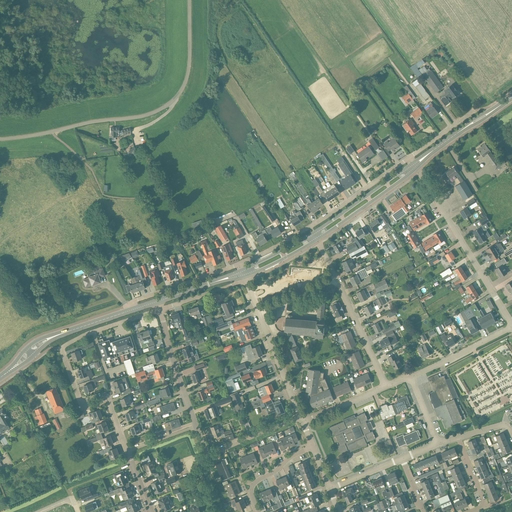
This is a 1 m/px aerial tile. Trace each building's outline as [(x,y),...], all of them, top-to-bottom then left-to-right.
[(432,72),(425,77),(434,91),(435,90),(439,87),(439,86),(437,84),(439,82),(432,72)] [(430,96),(417,79),(412,83),(425,100),(430,96)] [(448,92),(440,98),(445,106),(452,101),(451,100),(453,98),(454,97),(455,98),(458,96),(458,95),(459,94),(456,90),(455,88),(452,84),(446,89),(448,92)] [(407,85),(405,87),(409,92),(414,99),(416,98),(407,85)] [(409,92),(405,87),(404,87),(408,93),(402,97),(407,104),(414,99),(409,92)] [(429,104),(424,107),(426,109),(429,114),(432,118),(438,113),(435,109),(432,104),(430,106),(429,104)] [(419,108),(411,113),(414,118),(422,112),(419,108)] [(414,125),(411,119),(403,125),(406,130),(408,129),(412,135),(417,131),(413,125),(414,125)] [(119,131),(119,127),(110,128),(110,137),(119,137),(119,136),(131,133),(130,128),(119,131)] [(369,146),(373,152),(379,147),(372,138),(369,141),(371,144),(369,146)] [(400,146),(395,138),(388,143),(387,142),(384,144),(389,151),(392,148),(393,150),(400,146)] [(489,149),(485,144),(478,149),(481,154),(482,154),(484,157),(486,156),(496,170),(505,163),(502,159),(498,162),(490,152),(489,149)] [(373,152),(369,146),(357,154),(362,162),(367,159),(366,157),(373,152)] [(134,147),(129,150),(131,153),(130,154),(132,157),(134,155),(138,153),(134,147)] [(388,156),(384,150),(378,154),(382,160),(388,156)] [(332,174),(337,182),(340,179),(335,172),(336,171),(334,168),(333,169),(323,154),(320,156),(332,174)] [(342,157),(337,160),(339,164),(338,165),(345,175),(343,177),(340,179),(341,181),(340,181),(346,189),(350,187),(351,186),(356,183),(351,175),(353,174),(344,160),(342,157)] [(458,173),(454,167),(446,173),(442,176),(446,181),(455,175),(461,183),(455,186),(464,200),(468,198),(473,195),(467,185),(464,181),(458,173)] [(297,178),(294,172),(289,175),(292,181),(297,178)] [(334,184),(328,188),(334,197),(340,193),(334,184),(337,182),(332,174),(328,176),(334,184)] [(319,185),(317,182),(316,182),(315,179),(312,181),(316,187),(320,194),(323,192),(329,201),(334,197),(328,188),(323,191),(319,185)] [(299,198),(296,200),(301,207),(303,205),(306,203),(307,202),(305,198),(303,195),(302,196),(299,198)] [(309,195),(305,198),(307,202),(306,203),(308,206),(309,208),(312,212),(312,211),(313,213),(316,211),(315,210),(317,208),(313,201),(312,199),(309,195)] [(401,198),(390,206),(395,212),(392,215),(395,219),(396,221),(407,213),(406,213),(410,211),(405,205),(411,201),(406,195),(401,198)] [(479,203),(475,197),(473,198),(474,199),(467,203),(469,207),(476,203),(477,204),(479,203)] [(319,198),(313,201),(317,208),(323,204),(320,200),(319,198)] [(266,204),(262,207),(272,222),(276,219),(266,204)] [(467,217),(471,215),(469,212),(470,211),(468,207),(460,212),(465,219),(466,218),(466,219),(467,218),(467,217)] [(256,215),(253,209),(253,210),(252,209),(249,210),(253,217),(251,218),(256,227),(258,226),(260,228),(263,226),(256,215)] [(289,220),(283,209),(277,213),(283,223),(289,220)] [(293,215),(289,217),(291,220),(292,221),(294,225),(301,221),(300,221),(304,218),(300,211),(296,213),(293,215)] [(422,216),(427,225),(433,221),(427,212),(422,216)] [(386,218),(383,214),(379,217),(379,216),(377,218),(377,219),(369,225),(372,229),(375,233),(379,230),(377,227),(381,225),(387,234),(393,230),(392,228),(388,223),(389,222),(386,218)] [(487,215),(480,220),(483,224),(489,220),(487,215)] [(416,219),(420,227),(426,223),(427,225),(422,216),(416,219)] [(409,223),(414,231),(420,227),(416,219),(409,223)] [(242,232),(237,224),(234,226),(236,229),(233,230),(236,236),(242,232)] [(228,238),(220,225),(215,228),(222,241),(228,238)] [(485,240),(487,238),(490,236),(486,229),(485,229),(483,225),(480,227),(473,231),(476,235),(475,235),(477,239),(478,239),(480,242),(481,242),(481,243),(485,240)] [(270,227),(265,230),(268,235),(271,232),(274,237),(281,233),(278,226),(272,230),(270,227)] [(357,236),(353,239),(357,243),(360,248),(364,245),(360,239),(365,235),(366,234),(366,235),(369,233),(366,229),(364,231),(362,228),(359,230),(358,229),(355,232),(356,233),(355,233),(357,236)] [(265,237),(268,235),(265,230),(264,229),(261,231),(262,233),(258,235),(255,232),(252,234),(256,239),(257,239),(260,245),(267,241),(265,237)] [(439,231),(433,235),(439,244),(444,240),(439,231)] [(413,232),(405,236),(409,243),(417,238),(413,232)] [(507,237),(505,234),(496,239),(497,243),(507,237)] [(434,236),(428,240),(433,248),(439,244),(433,235),(434,236)] [(409,243),(413,249),(420,244),(417,238),(409,243)] [(206,240),(200,242),(205,255),(203,256),(204,258),(206,263),(212,261),(214,266),(220,263),(218,259),(221,258),(220,255),(218,256),(216,249),(212,251),(211,248),(210,249),(207,243),(206,240)] [(244,243),(242,240),(236,242),(237,246),(241,255),(247,253),(245,246),(244,243)] [(428,240),(422,244),(427,251),(433,248),(428,240)] [(344,244),(342,241),(339,244),(338,243),(333,246),(337,253),(338,253),(339,254),(342,252),(341,251),(343,250),(340,247),(344,244)] [(358,249),(355,243),(346,249),(349,254),(358,249)] [(394,243),(388,246),(391,251),(396,247),(394,243)] [(231,248),(229,244),(222,247),(227,260),(233,258),(231,251),(232,251),(231,248)] [(487,253),(489,255),(497,250),(502,247),(500,244),(497,244),(486,250),(487,253)] [(386,245),(380,249),(384,255),(390,252),(386,245)] [(364,246),(358,250),(349,254),(351,258),(342,263),(347,271),(350,270),(351,270),(351,269),(355,267),(352,260),(356,257),(357,258),(367,253),(364,246)] [(506,257),(511,254),(511,253),(511,252),(511,248),(503,254),(505,257),(506,257)] [(497,250),(489,255),(490,258),(491,258),(492,260),(501,255),(497,250)] [(455,258),(451,251),(445,255),(442,257),(444,260),(447,258),(450,262),(455,258)] [(106,261),(113,258),(111,252),(104,255),(106,261)] [(129,253),(119,257),(121,261),(122,260),(123,262),(132,257),(129,253)] [(198,259),(195,255),(189,258),(192,263),(198,259)] [(184,261),(177,263),(175,258),(171,259),(173,265),(177,264),(182,276),(188,274),(186,267),(187,267),(184,261)] [(504,258),(495,264),(497,268),(495,269),(500,277),(505,275),(507,273),(502,265),(507,262),(504,258)] [(99,278),(105,276),(99,262),(91,265),(95,275),(88,277),(89,278),(83,280),(85,287),(91,285),(92,286),(100,282),(99,278)] [(377,266),(376,262),(370,265),(356,272),(357,275),(350,278),(354,286),(361,283),(360,280),(369,276),(368,274),(373,272),(371,269),(377,266)] [(456,277),(464,272),(460,266),(452,272),(449,268),(440,274),(442,278),(444,277),(445,279),(453,274),(456,277)] [(142,278),(145,277),(143,272),(142,268),(138,270),(140,276),(135,277),(137,283),(139,291),(145,288),(142,278)] [(158,269),(157,268),(152,270),(151,271),(149,272),(154,286),(160,284),(158,276),(160,276),(158,269)] [(173,271),(172,269),(165,271),(168,281),(174,279),(172,272),(173,271)] [(460,286),(459,284),(468,278),(464,272),(459,275),(461,279),(452,284),(455,289),(460,286)] [(133,293),(139,291),(137,283),(135,277),(131,278),(133,285),(130,286),(133,293)] [(389,287),(385,280),(374,285),(373,283),(367,286),(363,288),(364,290),(357,293),(361,302),(371,297),(369,292),(375,289),(377,292),(389,287)] [(467,287),(466,287),(470,293),(475,290),(472,284),(467,287)] [(469,299),(465,301),(467,303),(471,301),(474,299),(475,298),(479,296),(475,290),(470,293),(472,297),(469,299)] [(420,300),(421,302),(429,297),(433,295),(432,293),(428,295),(420,300)] [(386,303),(383,297),(382,297),(377,299),(373,301),(374,303),(364,307),(368,315),(379,309),(379,308),(380,307),(380,306),(386,303)] [(233,304),(232,300),(222,304),(226,314),(223,315),(225,319),(234,316),(232,312),(234,311),(232,305),(233,304)] [(337,303),(336,302),(333,304),(333,305),(331,306),(334,312),(332,313),(337,322),(343,319),(341,315),(344,314),(339,303),(337,303)] [(287,334),(293,348),(297,347),(293,335),(292,335),(292,334),(312,336),(312,337),(315,337),(315,338),(323,339),(324,333),(324,332),(325,332),(326,331),(327,331),(327,330),(328,330),(328,329),(328,328),(328,327),(328,326),(327,326),(327,325),(326,325),(325,324),(325,323),(325,320),(325,319),(323,319),(325,304),(318,303),(317,317),(313,317),(313,318),(292,316),(292,315),(288,315),(288,318),(286,318),(285,331),(286,331),(286,334),(287,334)] [(475,303),(470,306),(475,316),(483,329),(495,322),(493,317),(490,312),(484,316),(481,309),(480,309),(480,310),(479,310),(475,303)] [(470,306),(463,311),(466,317),(468,320),(465,322),(469,330),(469,329),(472,334),(478,331),(479,331),(476,326),(477,325),(473,318),(475,316),(470,306)] [(200,312),(198,307),(189,310),(191,315),(197,313),(198,318),(201,317),(200,312)] [(189,341),(191,340),(185,325),(183,325),(179,313),(175,314),(175,313),(171,315),(171,316),(172,318),(171,318),(172,319),(173,323),(177,321),(180,330),(183,329),(185,336),(186,335),(186,337),(185,337),(185,340),(189,341)] [(210,315),(202,317),(203,319),(205,326),(213,323),(210,315)] [(222,317),(212,321),(215,327),(224,323),(222,317)] [(241,321),(233,324),(235,330),(237,329),(237,330),(242,328),(248,325),(251,324),(248,318),(241,321)] [(376,333),(382,330),(384,335),(397,328),(401,326),(399,321),(394,323),(393,322),(388,325),(390,328),(386,330),(381,321),(378,323),(373,325),(376,333)] [(215,327),(214,327),(216,331),(229,326),(227,322),(224,323),(215,327)] [(242,328),(237,330),(240,336),(242,342),(251,339),(256,337),(252,327),(251,325),(251,324),(248,325),(242,328)] [(397,328),(384,335),(386,334),(388,338),(380,341),(383,348),(397,341),(394,332),(398,330),(397,328),(401,326),(397,328)] [(341,335),(338,336),(341,343),(344,342),(353,338),(351,332),(349,333),(348,332),(347,329),(340,332),(341,335)] [(149,330),(138,334),(139,336),(140,342),(143,341),(144,344),(149,342),(149,343),(148,343),(147,344),(149,348),(148,348),(143,349),(144,352),(149,351),(155,350),(154,346),(155,345),(153,342),(152,342),(151,338),(149,330)] [(455,343),(453,338),(448,340),(444,334),(440,336),(445,346),(448,345),(449,346),(452,345),(453,346),(455,344),(455,343)] [(111,345),(109,340),(102,343),(101,339),(98,340),(107,368),(112,367),(111,362),(116,360),(115,358),(118,357),(117,356),(135,350),(130,336),(113,342),(114,344),(111,345)] [(204,342),(202,337),(187,343),(188,347),(183,349),(186,358),(188,357),(190,362),(199,359),(198,354),(195,355),(192,347),(199,344),(204,342)] [(353,338),(344,342),(347,349),(355,346),(354,346),(354,345),(356,344),(353,338)] [(252,348),(250,344),(246,346),(244,347),(249,360),(263,355),(259,346),(252,348)] [(422,356),(422,358),(430,355),(425,344),(421,346),(418,348),(419,351),(420,353),(419,354),(421,357),(422,356)] [(297,347),(293,348),(291,349),(296,362),(303,359),(298,347),(297,347)] [(83,353),(82,350),(72,353),(75,361),(82,359),(80,354),(83,353)] [(350,355),(353,362),(362,358),(359,353),(357,353),(357,352),(350,355)] [(160,361),(157,353),(151,356),(147,357),(148,361),(152,360),(153,364),(160,361)] [(397,359),(395,355),(388,358),(390,362),(391,362),(395,369),(402,366),(398,358),(397,359)] [(364,364),(362,358),(353,362),(356,369),(363,366),(362,365),(364,364)] [(135,373),(130,359),(124,361),(128,375),(135,373)] [(205,367),(204,363),(201,364),(196,366),(195,366),(196,371),(197,370),(198,373),(192,375),(195,383),(201,380),(200,377),(202,376),(200,369),(205,367)] [(247,369),(245,363),(235,367),(238,373),(247,369)] [(267,374),(265,367),(253,372),(256,379),(267,374)] [(86,371),(85,368),(78,371),(81,378),(86,376),(87,379),(93,377),(91,370),(86,371)] [(140,372),(135,374),(138,382),(141,381),(141,379),(147,377),(156,374),(158,380),(160,380),(164,378),(164,376),(165,376),(162,368),(157,369),(155,370),(146,373),(145,370),(140,372)] [(320,371),(311,369),(310,372),(309,372),(308,377),(309,377),(309,380),(308,379),(307,384),(308,384),(308,387),(307,387),(306,391),(301,390),(301,391),(303,391),(303,394),(302,394),(302,395),(302,396),(302,397),(302,398),(302,399),(302,400),(304,403),(304,402),(308,400),(309,401),(310,401),(313,408),(317,406),(317,405),(319,404),(320,405),(324,403),(324,402),(326,401),(326,402),(331,400),(330,399),(333,398),(330,389),(328,390),(323,377),(324,373),(321,372),(320,372),(320,371)] [(368,373),(361,376),(364,385),(370,383),(369,381),(371,381),(368,373)] [(241,377),(244,383),(245,382),(247,388),(249,387),(248,383),(247,381),(251,380),(249,374),(241,377)] [(444,376),(439,378),(438,374),(428,378),(430,385),(433,384),(435,390),(428,393),(431,401),(434,408),(436,412),(438,416),(440,415),(443,422),(446,429),(451,426),(451,425),(454,424),(463,420),(466,418),(464,413),(463,410),(462,410),(460,405),(457,406),(454,399),(458,397),(452,382),(450,378),(446,379),(444,376)] [(364,385),(361,376),(353,379),(357,387),(357,386),(358,386),(359,388),(364,385)] [(118,381),(113,383),(117,393),(120,392),(121,396),(126,394),(131,392),(134,391),(134,390),(132,388),(130,388),(125,390),(123,384),(127,382),(125,378),(121,379),(121,380),(118,381)] [(212,381),(206,383),(208,388),(209,392),(215,390),(212,381)] [(233,381),(226,383),(230,393),(237,390),(236,390),(240,389),(238,382),(234,383),(233,381)] [(96,385),(95,382),(83,386),(86,393),(94,390),(92,386),(96,385)] [(341,385),(344,394),(350,391),(349,389),(350,389),(351,389),(348,382),(341,385)] [(254,401),(256,406),(271,400),(269,394),(274,392),(271,383),(261,387),(264,395),(261,397),(261,399),(260,400),(260,399),(254,401)] [(338,396),(344,394),(341,385),(333,388),(336,395),(338,394),(338,396)] [(64,410),(55,387),(46,391),(55,414),(64,410)] [(156,399),(147,402),(149,406),(150,406),(150,405),(157,403),(160,402),(161,402),(159,398),(166,396),(171,395),(168,388),(164,389),(163,389),(160,390),(158,391),(159,394),(155,396),(156,399)] [(203,390),(198,392),(201,400),(204,399),(206,398),(206,399),(207,400),(207,402),(208,402),(212,400),(211,396),(208,397),(207,393),(208,392),(207,389),(203,390)] [(237,414),(239,413),(238,410),(244,408),(242,405),(242,404),(238,393),(231,396),(235,407),(234,407),(237,414)] [(391,405),(389,405),(393,416),(399,413),(398,412),(407,409),(407,407),(410,405),(407,396),(397,400),(398,401),(396,402),(395,404),(395,405),(393,406),(393,405),(391,405)] [(131,403),(128,397),(121,400),(123,406),(131,403)] [(231,397),(214,402),(216,406),(217,407),(232,402),(231,397)] [(271,400),(257,406),(257,407),(261,405),(262,409),(266,408),(266,406),(269,405),(270,408),(271,412),(272,411),(277,410),(279,415),(285,412),(281,403),(280,400),(273,403),(272,400),(271,400)] [(150,418),(152,423),(162,420),(160,415),(176,410),(173,403),(159,407),(161,411),(157,413),(158,416),(150,418)] [(393,416),(389,405),(388,406),(387,405),(386,404),(380,406),(383,412),(380,413),(383,420),(385,419),(386,419),(393,416)] [(216,406),(204,410),(208,419),(219,415),(217,407),(216,406)] [(5,412),(2,408),(0,409),(0,433),(9,428),(4,419),(7,418),(5,414),(5,412)] [(139,413),(138,409),(133,411),(126,414),(127,416),(126,417),(127,420),(128,420),(136,418),(135,414),(139,413)] [(91,421),(92,424),(99,421),(98,419),(102,417),(100,410),(89,414),(90,417),(93,416),(94,420),(91,421)] [(44,413),(37,416),(40,425),(47,422),(44,413)] [(343,421),(329,427),(332,435),(333,435),(335,434),(336,436),(337,436),(339,441),(340,445),(337,446),(340,453),(345,451),(348,450),(350,449),(351,452),(352,451),(366,445),(367,445),(366,442),(368,442),(369,441),(376,438),(373,431),(370,432),(369,430),(373,428),(370,421),(366,423),(365,421),(368,420),(365,413),(357,416),(358,418),(356,418),(354,415),(343,420),(343,421)] [(414,422),(412,417),(403,421),(405,426),(414,422)] [(61,428),(56,418),(52,420),(57,430),(61,428)] [(152,423),(150,418),(143,420),(144,423),(149,422),(151,428),(153,427),(152,423)] [(181,426),(179,419),(164,424),(167,431),(161,433),(161,434),(159,434),(160,437),(163,436),(170,434),(169,430),(181,426)] [(100,429),(101,432),(108,430),(106,422),(95,426),(97,430),(100,429)] [(143,431),(141,424),(139,425),(131,428),(133,434),(143,431)] [(219,431),(217,425),(211,428),(214,437),(220,435),(221,436),(222,437),(223,438),(224,438),(225,438),(226,437),(227,436),(229,441),(234,439),(231,430),(224,432),(223,430),(219,431)] [(420,435),(418,430),(417,431),(404,436),(403,435),(396,438),(399,446),(407,443),(407,445),(420,439),(419,437),(419,436),(420,435)] [(296,433),(284,438),(288,446),(291,445),(292,447),(296,445),(295,442),(299,441),(296,433)] [(498,442),(506,439),(504,433),(496,436),(498,442)] [(110,436),(99,440),(101,444),(104,443),(105,447),(113,444),(110,436)] [(470,448),(478,445),(486,442),(484,436),(480,438),(481,441),(480,442),(480,441),(477,443),(475,439),(468,442),(470,448)] [(288,446),(284,438),(281,439),(281,440),(278,441),(282,451),(285,449),(284,448),(288,446)] [(509,445),(506,439),(498,442),(501,448),(509,445)] [(266,445),(269,454),(272,453),(273,454),(277,453),(273,443),(270,445),(269,444),(266,445)] [(266,456),(269,454),(266,445),(262,447),(262,448),(259,449),(263,459),(267,457),(266,456)] [(481,452),(478,445),(470,448),(473,455),(481,452)] [(511,451),(509,445),(501,448),(502,452),(500,453),(502,456),(504,455),(503,454),(511,451)] [(107,448),(98,451),(99,454),(100,456),(109,452),(112,459),(120,456),(116,448),(113,449),(112,446),(107,448)] [(448,450),(451,458),(457,455),(454,448),(448,450)] [(451,458),(448,450),(442,453),(445,460),(451,458)] [(250,454),(247,456),(250,465),(253,463),(254,465),(258,463),(254,454),(251,455),(250,454)] [(436,455),(430,458),(433,465),(439,462),(436,455)] [(474,461),(476,467),(487,462),(484,463),(483,460),(485,459),(483,455),(478,457),(479,459),(474,461)] [(250,465),(247,456),(243,457),(243,458),(240,460),(244,469),(247,468),(247,466),(250,465)] [(215,462),(218,468),(226,465),(228,464),(226,458),(224,459),(215,462)] [(433,465),(430,458),(425,460),(428,467),(433,465)] [(425,460),(419,462),(422,469),(428,467),(425,460)] [(158,473),(153,461),(144,464),(146,469),(145,470),(148,477),(158,473)] [(180,473),(176,461),(169,464),(167,465),(166,466),(167,469),(168,470),(171,469),(173,475),(180,473)] [(298,464),(300,469),(308,466),(309,466),(307,461),(298,464)] [(422,469),(419,462),(414,464),(417,471),(422,469)] [(489,468),(487,462),(476,467),(479,473),(489,468)] [(441,467),(435,469),(436,472),(445,468),(442,463),(440,464),(441,467)] [(218,468),(220,474),(229,471),(226,465),(218,468)] [(302,475),(310,471),(308,466),(300,469),(299,470),(302,475)] [(453,475),(461,472),(458,466),(450,470),(453,475)] [(481,479),(489,476),(490,478),(494,477),(490,471),(489,468),(479,473),(481,479)] [(123,471),(113,474),(115,478),(117,477),(120,485),(129,482),(126,474),(124,474),(123,471)] [(231,477),(229,471),(220,474),(223,481),(231,477)] [(302,475),(304,480),(312,476),(310,471),(302,475)] [(463,478),(461,472),(453,475),(455,481),(463,478)] [(395,473),(387,476),(391,485),(398,482),(397,479),(395,473)] [(426,480),(421,482),(423,488),(433,484),(434,483),(438,482),(440,481),(438,475),(437,473),(432,475),(434,481),(437,480),(430,483),(431,485),(430,485),(428,479),(426,480)] [(166,479),(164,474),(158,477),(160,480),(152,483),(154,489),(154,490),(155,494),(163,491),(160,482),(166,479)] [(281,478),(286,491),(292,488),(291,485),(290,485),(286,476),(281,478)] [(304,480),(306,485),(314,481),(312,476),(304,480)] [(286,491),(281,478),(276,481),(279,489),(279,491),(283,490),(282,488),(284,487),(286,491)] [(384,484),(381,478),(374,481),(377,487),(378,490),(381,489),(380,486),(384,484)] [(464,488),(466,487),(465,484),(466,484),(463,478),(455,481),(459,490),(464,488)] [(486,490),(494,487),(492,484),(495,483),(493,478),(490,479),(491,481),(484,484),(486,490)] [(228,491),(238,487),(235,481),(225,485),(228,491)] [(314,481),(306,485),(308,490),(316,486),(314,481)] [(426,493),(435,490),(433,484),(423,488),(426,493)] [(126,489),(125,486),(114,490),(115,494),(121,492),(124,500),(134,495),(131,487),(126,489)] [(437,489),(440,497),(446,495),(444,490),(443,486),(440,487),(437,489)] [(494,487),(486,490),(489,496),(496,493),(495,490),(497,489),(496,486),(494,487)] [(89,487),(79,491),(82,499),(86,498),(87,498),(88,501),(99,496),(98,493),(94,495),(93,491),(90,492),(89,487)] [(240,493),(238,487),(228,491),(230,497),(240,493)] [(348,489),(342,491),(345,497),(357,492),(356,490),(353,491),(352,487),(348,489)] [(462,491),(465,490),(464,488),(459,490),(456,491),(463,508),(468,505),(465,498),(463,499),(460,492),(462,492),(462,491)] [(279,500),(276,491),(272,493),(271,489),(266,491),(269,500),(272,499),(273,502),(276,501),(279,500)] [(387,492),(386,490),(382,492),(383,494),(385,499),(392,496),(390,491),(387,492)] [(436,492),(435,490),(426,493),(428,499),(433,497),(435,496),(434,493),(436,492)] [(269,500),(266,491),(260,493),(265,505),(268,504),(269,506),(271,505),(269,500)] [(463,508),(456,491),(448,495),(450,501),(453,499),(452,496),(457,494),(459,498),(453,501),(457,510),(463,508)] [(357,492),(345,497),(347,503),(352,501),(351,498),(355,496),(355,495),(358,494),(357,492)] [(499,499),(496,493),(489,496),(491,502),(499,499)] [(301,496),(299,497),(298,498),(299,501),(308,497),(310,502),(319,499),(317,494),(316,495),(315,494),(308,497),(307,494),(301,496)] [(437,498),(433,500),(436,508),(438,507),(439,509),(433,511),(441,511),(442,511),(444,511),(453,507),(450,501),(448,495),(448,494),(446,495),(440,497),(437,498)] [(393,505),(406,500),(404,495),(394,499),(395,502),(392,503),(393,505)] [(169,500),(168,496),(162,498),(158,500),(159,504),(161,510),(162,510),(163,511),(171,509),(167,501),(169,500)] [(238,501),(237,498),(231,500),(234,506),(237,505),(239,510),(246,507),(243,499),(238,501)] [(129,500),(119,504),(121,509),(122,508),(123,511),(133,511),(135,511),(140,509),(138,505),(137,505),(136,502),(135,502),(134,499),(129,500)] [(279,500),(282,507),(291,503),(290,500),(284,503),(282,499),(279,500)] [(305,504),(306,507),(311,505),(312,508),(320,505),(319,503),(321,503),(319,499),(310,502),(307,504),(305,504)] [(203,509),(200,500),(194,503),(195,506),(190,509),(191,511),(200,511),(200,510),(203,509)] [(272,506),(272,507),(273,510),(279,508),(282,507),(279,500),(276,501),(278,504),(272,506)] [(388,507),(385,500),(379,502),(382,509),(388,507)] [(408,506),(406,500),(393,505),(393,506),(395,505),(397,510),(395,511),(394,511),(402,511),(403,511),(402,508),(408,506)] [(85,506),(87,511),(88,511),(95,510),(95,509),(98,508),(96,502),(92,503),(90,503),(90,504),(88,505),(88,504),(84,506),(85,506)]
